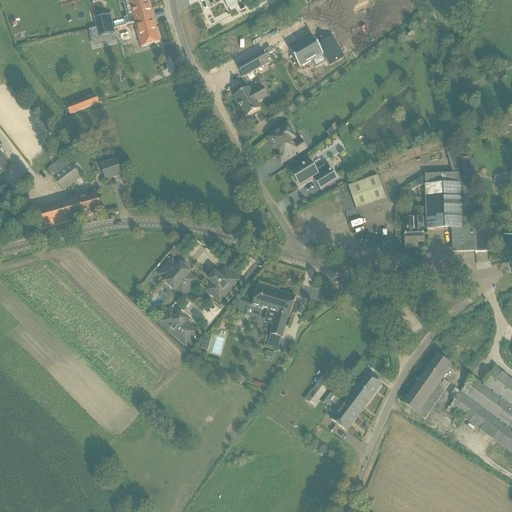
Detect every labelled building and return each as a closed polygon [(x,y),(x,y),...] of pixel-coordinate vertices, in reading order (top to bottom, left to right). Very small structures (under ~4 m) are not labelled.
[(127,18),(124,19),(126,26),(134,24),(153,18),(148,0),(128,0),(133,17),(127,18)] [(223,0),(228,8),(227,9),(236,5),(237,5),(237,4),(235,0),(242,0),(243,1),(244,1),(244,0),(245,0),(223,0)] [(68,18),(71,30),(90,25),(87,13),(82,14),(78,2),(60,8),(64,19),(68,18)] [(96,29),(112,25),(110,15),(94,19),(96,29)] [(153,18),(134,24),(141,48),(160,43),(153,18)] [(99,38),(114,35),(112,25),(96,29),(99,38)] [(128,34),(121,36),(122,42),(130,40),(128,34)] [(313,38),(290,52),(299,69),(311,63),(323,56),(327,63),(329,66),(344,58),(333,39),(318,47),(313,38)] [(243,78),(269,63),(262,52),(237,67),(243,78)] [(267,98),(262,89),(251,95),(248,89),(234,97),(246,118),(260,110),(256,104),(267,98)] [(88,100),(67,108),(70,115),(91,107),(88,100)] [(496,131),(511,125),(511,124),(510,119),(501,122),(501,123),(494,126),(496,131)] [(334,132),(330,128),(325,132),(329,137),(335,133),(334,132)] [(508,128),(502,130),(504,136),(510,134),(508,128)] [(297,154),(289,140),(292,138),(287,129),(269,140),(275,149),(277,148),(278,150),(281,156),(278,158),(281,164),(297,154)] [(453,175),(425,176),(425,186),(427,221),(427,231),(437,230),(437,228),(453,227),(453,230),(454,252),(476,251),(475,236),(473,178),(465,179),(459,159),(456,146),(447,149),(446,149),(453,175)] [(0,176),(11,167),(0,154),(0,176)] [(63,192),(81,179),(65,157),(47,171),(63,192)] [(471,158),(459,159),(465,179),(473,178),(473,174),(476,174),(476,166),(476,160),(471,160),(471,158)] [(106,180),(122,175),(117,160),(101,166),(106,180)] [(291,170),(292,173),(291,174),(299,188),(313,179),(314,181),(320,191),(337,180),(331,171),(329,172),(330,174),(323,178),(322,176),(320,178),(310,162),(309,163),(308,160),(291,170)] [(425,176),(409,186),(412,191),(418,188),(425,186),(425,176)] [(378,177),(348,187),(356,210),(385,200),(378,177)] [(82,198),(80,193),(69,196),(70,201),(32,212),(37,231),(101,213),(95,194),(82,198)] [(405,249),(417,249),(416,243),(423,243),(422,220),(404,221),(405,231),(405,249)] [(476,251),(476,253),(489,252),(488,236),(475,236),(476,251)] [(180,265),(179,267),(172,261),(159,275),(166,282),(165,283),(174,291),(176,290),(183,296),(195,281),(188,275),(190,273),(180,265)] [(238,282),(224,270),(218,277),(215,274),(209,281),(212,284),(206,291),(220,303),(238,282)] [(278,294),(258,288),(252,307),(277,314),(275,319),(274,319),(274,321),(270,335),(282,339),(288,318),(289,318),(295,298),(279,293),(278,294)] [(178,317),(170,310),(158,323),(186,346),(197,333),(185,323),(186,321),(179,315),(178,317)] [(437,352),(421,377),(437,388),(454,362),(437,352)] [(462,359),(456,364),(467,376),(473,370),(462,359)] [(358,375),(364,368),(358,362),(351,369),(358,375)] [(382,386),(367,374),(354,390),(349,386),(342,395),(348,399),(343,404),(359,416),(360,414),(382,386)] [(305,400),(304,401),(315,408),(320,402),(327,392),(333,383),(323,375),(312,391),(311,391),(305,400)] [(421,377),(405,403),(421,413),(437,388),(421,377)] [(453,400),(445,412),(452,417),(460,404),(453,400)] [(360,414),(359,416),(343,404),(331,421),(346,433),(360,414)]
